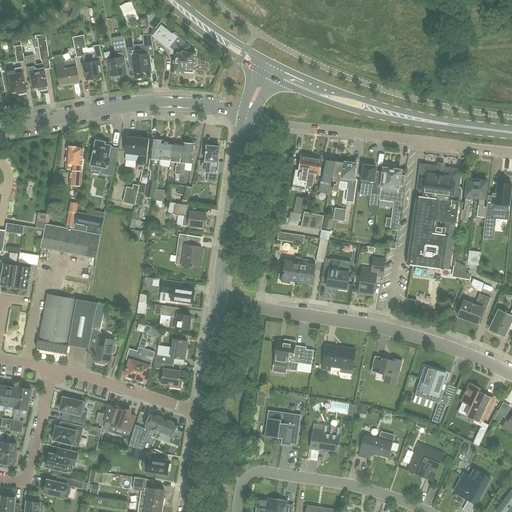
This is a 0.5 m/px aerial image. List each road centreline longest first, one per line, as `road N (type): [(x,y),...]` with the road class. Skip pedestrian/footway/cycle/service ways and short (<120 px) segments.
road 1 (residential): [(511,374),(383,328),(217,302)]
road 2 (unclassified): [(511,152),(247,115)]
road 3 (primary): [(269,70),(376,111),(511,133)]
road 4 (residential): [(0,129),(132,104),(247,115)]
road 5 (tertiary): [(217,302),(247,115)]
road 6 (residential): [(425,511),(374,491),(270,472)]
road 7 (residential): [(200,410),(53,369)]
road 8 (residential): [(0,479),(26,482),(53,369)]
road 9 (primary): [(269,70),(167,0)]
